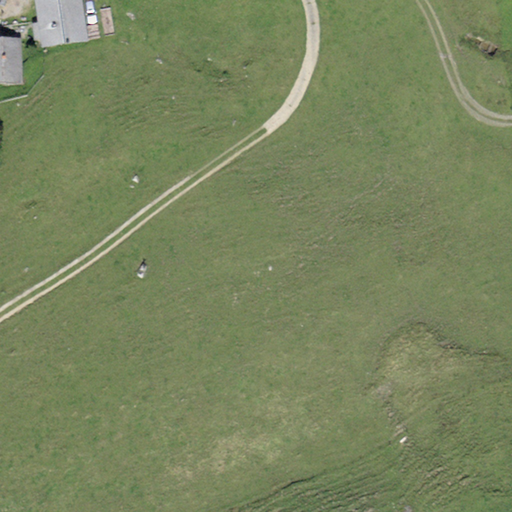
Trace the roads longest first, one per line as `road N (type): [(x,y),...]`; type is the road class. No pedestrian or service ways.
road 1 (track): [(0,327),(291,114),(319,56),(311,0)]
road 2 (track): [(423,0),(464,92),(484,119),(511,125)]
